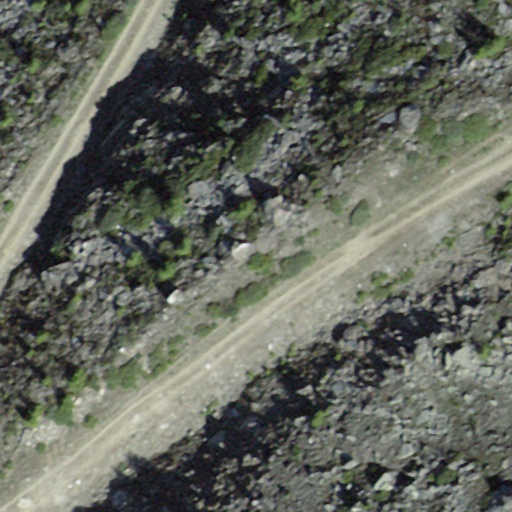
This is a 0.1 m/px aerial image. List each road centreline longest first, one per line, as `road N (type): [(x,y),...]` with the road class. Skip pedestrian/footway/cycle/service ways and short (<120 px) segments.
road 1 (track): [(511,154),(406,205),(220,327),(11,511)]
road 2 (track): [(0,216),(137,0)]
